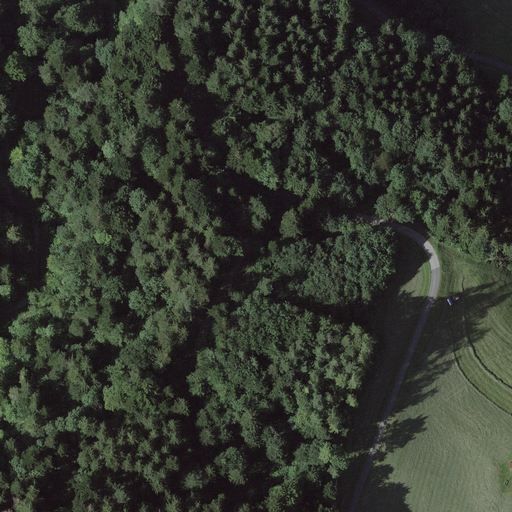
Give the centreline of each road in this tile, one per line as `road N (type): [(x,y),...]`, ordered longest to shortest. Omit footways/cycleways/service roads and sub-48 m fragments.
road 1 (unclassified): [(178,0),(172,42),(204,132),(230,172),(397,228),(428,250),(434,266),(429,306),(349,511)]
road 2 (unclassified): [(511,72),(405,33),(362,0)]
